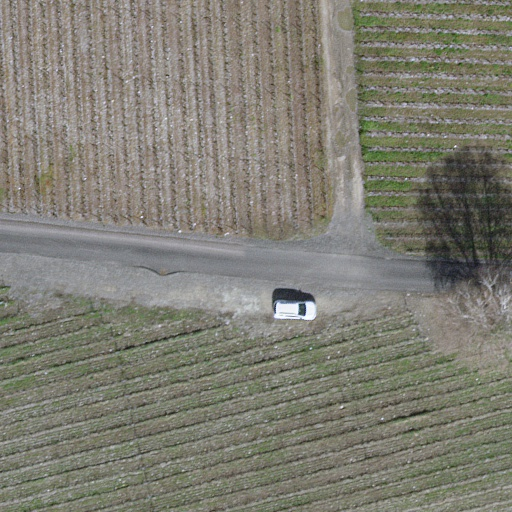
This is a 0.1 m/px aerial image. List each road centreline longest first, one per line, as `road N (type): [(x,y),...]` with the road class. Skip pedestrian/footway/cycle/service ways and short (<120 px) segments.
road 1 (residential): [(511,286),(346,283),(0,248)]
road 2 (track): [(346,283),(335,0)]
